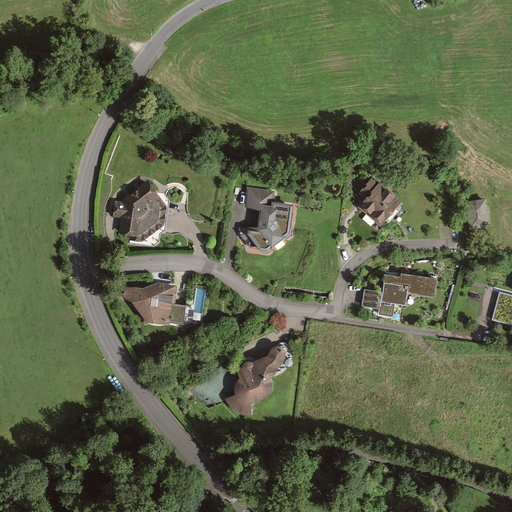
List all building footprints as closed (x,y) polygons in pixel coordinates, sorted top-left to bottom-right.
[(378,225),(401,200),(369,171),(346,197),(378,225)] [(119,234),(129,235),(128,240),(140,241),(163,222),(165,206),(145,180),(124,197),(124,201),(113,201),(112,216),(120,216),(119,234)] [(290,214),(290,208),(273,204),(274,190),(235,189),(233,215),(231,219),(231,225),(232,236),(236,237),(242,246),(250,253),(257,255),(266,255),(275,253),(281,247),(291,233),(289,219),(290,214)] [(491,228),(486,200),(464,204),(469,232),(491,228)] [(433,299),(436,279),(400,273),(400,277),(384,275),(382,287),(366,285),(361,317),(400,323),(402,305),(408,306),(410,295),(433,299)] [(133,302),(144,320),(168,323),(173,285),(155,283),(139,288),(121,287),(122,297),(133,302)] [(511,294),(501,291),(492,319),(511,324),(511,294)] [(244,414),(250,414),(249,403),(264,397),(269,392),(270,388),(270,384),(268,378),(272,377),(272,373),(276,368),(281,363),(283,358),(283,352),(281,350),(276,347),(272,347),(268,349),(266,356),(249,363),(245,362),(241,362),(239,365),(239,367),(234,369),(238,379),(234,383),(232,388),(233,395),(225,398),(229,404),(233,409),(238,413),(244,414)]
